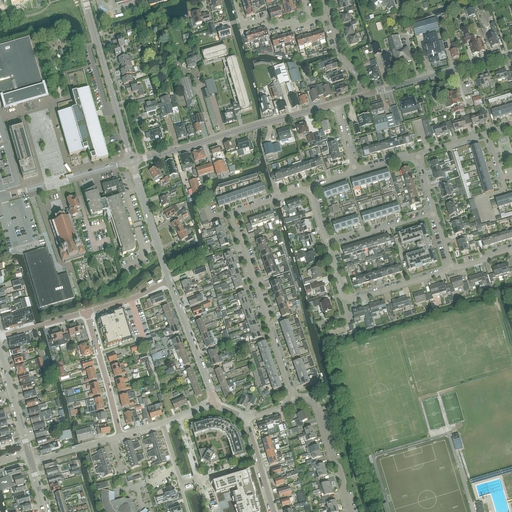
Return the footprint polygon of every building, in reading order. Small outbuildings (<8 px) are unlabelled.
[(211,0),(213,5),(210,6),(212,12),(215,11),(214,9),(217,8),(217,10),(219,11),(222,10),(223,9),(222,7),(221,3),(220,3),(218,0),(211,0)] [(351,7),(350,6),(348,6),(346,0),(337,0),(340,8),(346,7),(347,9),(351,7)] [(373,0),(375,4),(382,2),(383,6),(388,5),(389,10),(395,8),(392,0),(390,0),(389,0),(373,0)] [(351,7),(347,9),(345,9),(346,13),(340,14),(343,23),(351,21),(348,12),(352,11),(351,7)] [(475,15),(473,8),(466,10),(468,17),(475,15)] [(210,19),(208,13),(205,14),(206,16),(201,17),(200,11),(192,13),(195,24),(203,22),(203,21),(208,20),(208,22),(212,21),(211,19),(210,19)] [(441,51),(443,50),(441,41),(439,42),(436,31),(439,30),(436,18),(413,24),(416,36),(423,34),(425,43),(422,43),(425,56),(429,55),(429,57),(431,64),(440,61),(438,54),(441,53),(441,51)] [(230,35),(228,26),(224,28),(224,27),(221,28),(217,30),(215,30),(214,25),(208,26),(210,35),(216,33),(218,32),(220,39),(225,37),(225,36),(226,36),(227,36),(228,35),(228,36),(230,35)] [(354,34),(352,26),(352,25),(350,25),(344,27),(346,36),(348,36),(354,34)] [(255,31),(258,40),(261,39),(262,43),(264,43),(260,28),(258,29),(257,30),(257,31),(255,31)] [(264,28),(263,28),(260,28),(264,43),(267,42),(266,38),(269,37),(266,28),(264,29),(264,28)] [(244,44),(247,43),(250,42),(251,47),(254,46),(254,44),(253,42),(250,33),(250,31),(247,32),(247,33),(247,34),(245,34),(245,36),(242,37),(244,44)] [(258,40),(255,31),(250,33),(254,44),(259,43),(258,40)] [(190,34),(183,36),(184,42),(192,40),(190,34)] [(287,34),(282,36),(284,45),(285,47),(290,46),(287,34)] [(309,44),(312,44),(313,47),(315,46),(312,34),(307,36),(309,44)] [(348,36),(349,39),(347,39),(348,43),(350,43),(350,45),(358,43),(356,34),(354,34),(348,36)] [(465,38),(462,39),(464,45),(467,44),(466,41),(471,39),(473,44),(470,45),(473,54),(479,53),(473,35),(470,36),(470,34),(468,35),(468,34),(466,35),(465,36),(465,38)] [(495,34),(487,36),(489,44),(490,43),(492,47),(499,45),(495,34)] [(279,35),(276,36),(280,48),(280,50),(283,49),(281,45),(284,45),(282,36),(280,36),(279,35)] [(304,35),(303,35),(301,35),(304,46),(309,44),(307,36),(305,36),(304,35)] [(474,36),(479,52),(485,50),(481,39),(479,40),(477,35),(474,36)] [(117,39),(114,40),(115,43),(116,46),(119,46),(119,48),(123,47),(125,46),(128,45),(127,40),(124,41),(122,36),(116,38),(117,39)] [(273,38),(271,39),(274,48),(277,47),(278,49),(280,48),(276,36),(273,37),(273,38)] [(399,36),(389,39),(396,65),(412,61),(408,47),(403,48),(399,36)] [(0,91),(1,91),(3,97),(2,97),(2,98),(3,98),(4,102),(4,103),(5,107),(5,108),(6,108),(11,106),(12,106),(17,104),(17,105),(22,103),(26,102),(27,102),(31,100),(31,101),(32,100),(36,99),(41,98),(41,97),(45,96),(46,96),(46,95),(45,91),(45,90),(44,90),(43,86),(44,86),(43,85),(29,37),(0,45),(0,91)] [(114,40),(112,40),(113,44),(114,47),(113,47),(114,52),(116,57),(119,56),(122,55),(121,55),(125,54),(123,47),(119,48),(119,46),(116,46),(115,43),(114,40)] [(453,50),(451,50),(453,58),(459,57),(455,43),(451,44),(453,50)] [(372,47),(375,56),(382,54),(379,44),(372,47)] [(225,45),(201,52),(204,62),(228,55),(225,45)] [(187,59),(186,61),(188,67),(187,68),(187,70),(188,70),(190,70),(191,69),(195,68),(196,66),(195,64),(200,62),(198,55),(194,56),(193,53),(189,55),(188,57),(189,59),(187,59)] [(119,58),(118,59),(120,65),(121,64),(130,62),(129,62),(129,61),(130,61),(131,61),(131,60),(131,59),(131,58),(131,57),(130,57),(130,56),(129,56),(128,56),(126,56),(125,54),(121,55),(122,55),(119,56),(119,58)] [(387,55),(387,57),(383,59),(386,69),(387,69),(388,69),(390,69),(391,68),(394,67),(391,56),(390,54),(387,55)] [(226,113),(221,114),(224,124),(225,124),(228,123),(229,123),(232,122),(236,121),(237,121),(236,120),(235,116),(236,115),(239,112),(240,111),(240,112),(251,109),(244,85),(236,56),(228,58),(225,59),(226,62),(228,68),(229,74),(230,77),(231,80),(233,86),(235,91),(236,97),(238,103),(239,106),(236,107),(235,104),(231,105),(232,108),(232,110),(233,111),(228,112),(226,113)] [(336,63),(335,61),(332,62),(331,59),(320,63),(322,69),(326,68),(327,71),(337,68),(337,66),(337,65),(336,63)] [(370,75),(370,76),(372,80),(374,79),(374,80),(375,80),(377,80),(377,79),(377,78),(379,77),(376,66),(377,65),(375,60),(370,62),(372,67),(368,68),(369,73),(370,75)] [(122,68),(120,69),(120,70),(130,68),(132,67),(132,66),(130,61),(129,62),(130,62),(121,64),(122,68)] [(130,68),(120,70),(122,76),(123,76),(124,78),(124,79),(131,77),(132,76),(133,76),(132,74),(135,73),(133,67),(132,67),(130,68)] [(284,67),(275,70),(280,85),(289,81),(284,67)] [(289,71),(293,83),(301,80),(297,69),(289,71)] [(511,81),(510,75),(507,76),(506,69),(501,70),(502,71),(495,73),(498,81),(507,78),(508,82),(511,81)] [(96,115),(83,70),(66,75),(76,108),(57,114),(59,118),(59,119),(59,120),(62,129),(65,129),(66,134),(63,135),(66,143),(66,144),(67,146),(66,146),(67,146),(67,148),(68,150),(68,151),(68,152),(69,153),(69,154),(69,155),(69,156),(88,150),(91,162),(108,157),(96,115)] [(338,74),(337,71),(327,74),(329,80),(332,79),(333,83),(343,79),(342,77),(343,77),(342,74),(342,75),(341,73),(338,74)] [(480,79),(476,80),(478,88),(482,87),(481,85),(490,83),(491,88),(495,87),(493,80),(490,81),(489,74),(479,77),(480,79)] [(124,78),(122,79),(124,85),(125,85),(127,91),(129,91),(127,84),(133,82),(132,76),(131,77),(124,79),(124,78)] [(195,98),(189,78),(180,80),(186,101),(195,98)] [(212,79),(205,81),(209,96),(217,94),(212,79)] [(133,82),(127,84),(129,91),(132,90),(132,93),(138,91),(139,96),(144,95),(141,85),(137,86),(136,81),(133,82)] [(283,95),(278,82),(273,84),(274,86),(268,87),(270,91),(272,99),(283,95)] [(324,83),(318,85),(321,96),(324,95),(325,98),(332,96),(328,85),(325,86),(324,83)] [(333,93),(336,92),(337,95),(348,91),(346,85),(342,86),(341,83),(331,86),(333,93)] [(318,84),(308,88),(313,102),(315,101),(315,102),(318,101),(317,100),(319,100),(318,97),(321,96),(318,85),(318,84)] [(453,113),(464,110),(463,106),(462,107),(461,104),(462,103),(458,92),(453,93),(448,95),(449,100),(444,101),(445,102),(444,103),(445,106),(446,106),(446,107),(451,106),(451,107),(454,106),(455,109),(452,110),(453,113)] [(302,94),(298,95),(302,106),(305,105),(307,104),(308,104),(306,96),(303,96),(302,94)] [(297,96),(289,98),(292,109),(299,106),(300,106),(297,96)] [(168,97),(160,99),(162,105),(162,106),(163,107),(170,104),(168,97)] [(262,105),(260,105),(262,111),(263,114),(262,114),(263,114),(271,111),(267,97),(260,99),(261,101),(260,101),(261,103),(262,105)] [(402,107),(399,108),(400,111),(403,110),(404,114),(420,109),(419,106),(417,106),(414,97),(409,98),(405,99),(400,101),(402,107)] [(480,97),(473,99),(475,107),(482,105),(480,97)] [(72,101),(58,105),(58,106),(58,107),(59,108),(58,108),(59,109),(59,111),(73,107),(72,101)] [(147,107),(145,107),(147,113),(156,111),(156,108),(162,106),(162,105),(157,106),(156,101),(150,102),(150,103),(146,104),(147,107)] [(278,102),(273,103),(275,109),(277,108),(279,113),(285,111),(284,108),(286,107),(285,102),(282,103),(279,104),(278,102)] [(382,102),(378,102),(379,103),(371,105),(372,106),(370,107),(371,112),(374,121),(378,120),(376,114),(377,113),(377,111),(380,110),(380,111),(385,110),(384,109),(384,108),(382,102)] [(163,107),(160,108),(163,117),(167,116),(173,114),(172,109),(170,104),(163,107)] [(391,108),(393,116),(396,127),(402,125),(397,106),(391,108)] [(509,106),(503,108),(506,116),(511,114),(509,106)] [(503,108),(498,110),(500,118),(506,116),(503,108)] [(500,118),(498,110),(492,111),(494,119),(500,118)] [(484,119),(487,118),(485,111),(479,113),(480,115),(477,116),(479,124),(481,123),(481,124),(485,123),(484,119)] [(201,115),(191,118),(196,134),(197,133),(198,134),(199,134),(199,133),(202,132),(199,124),(203,123),(201,115)] [(359,118),(361,128),(372,125),(369,115),(359,118)] [(473,126),(479,124),(477,116),(473,117),(472,115),(467,116),(469,123),(472,122),(473,126)] [(389,129),(396,127),(393,116),(386,118),(389,129)] [(458,122),(461,130),(467,128),(465,124),(469,123),(467,116),(461,118),(462,121),(458,122)] [(389,129),(386,118),(379,120),(378,120),(374,121),(377,132),(389,129)] [(455,131),(461,130),(458,122),(455,123),(454,120),(448,122),(450,129),(454,128),(455,131)] [(320,131),(320,133),(321,137),(325,137),(324,133),(331,131),(328,121),(320,123),(322,131),(320,131)] [(186,128),(189,136),(194,135),(192,126),(190,127),(189,122),(185,124),(186,128)] [(442,135),(448,133),(447,130),(450,129),(448,122),(442,124),(443,126),(440,127),(442,135)] [(183,123),(174,126),(176,131),(178,139),(187,137),(184,128),(183,123)] [(303,136),(309,134),(306,123),(296,126),(299,135),(302,134),(303,136)] [(16,128),(9,130),(12,141),(19,165),(19,166),(20,166),(20,169),(20,171),(21,171),(22,175),(23,180),(32,177),(38,176),(35,163),(34,161),(33,158),(30,147),(29,144),(26,133),(24,126),(16,128)] [(404,126),(401,127),(401,129),(406,145),(412,143),(411,143),(413,142),(414,141),(413,139),(412,139),(410,139),(410,136),(407,136),(404,126)] [(434,129),(436,137),(442,135),(440,127),(436,128),(436,126),(433,126),(434,129)] [(284,130),(278,132),(280,139),(280,142),(291,139),(290,136),(288,128),(284,129),(284,130)] [(149,133),(145,134),(145,135),(146,135),(147,138),(150,138),(151,141),(156,140),(158,139),(163,138),(160,129),(149,132),(149,133)] [(312,148),(316,146),(316,144),(321,142),(320,138),(321,137),(320,133),(313,135),(315,141),(311,143),(311,142),(310,142),(312,148)] [(381,134),(377,136),(378,139),(380,138),(381,141),(380,141),(380,144),(382,151),(388,150),(386,142),(384,143),(381,134)] [(393,138),(391,138),(394,148),(400,146),(398,139),(397,137),(393,138)] [(239,150),(237,151),(238,157),(244,156),(242,150),(248,148),(249,151),(254,150),(251,142),(248,143),(247,139),(237,142),(239,150)] [(368,139),(365,140),(367,145),(368,144),(371,154),(373,154),(373,155),(374,155),(376,155),(377,154),(377,153),(374,145),(372,146),(371,143),(369,144),(368,139)] [(336,142),(335,142),(332,143),(331,140),(327,141),(329,147),(326,148),(327,150),(329,149),(330,150),(337,148),(337,146),(338,145),(337,143),(336,142)] [(231,142),(224,145),(227,152),(230,151),(231,155),(235,153),(231,142)] [(266,155),(267,155),(274,153),(281,151),(279,145),(279,143),(275,144),(275,142),(264,145),(266,155)] [(365,148),(360,149),(360,150),(360,153),(361,153),(361,155),(362,155),(362,156),(363,157),(364,157),(365,157),(369,156),(368,155),(371,154),(368,144),(367,145),(365,145),(365,148)] [(473,153),(481,151),(479,145),(471,148),(473,153)] [(218,147),(210,150),(213,159),(217,158),(215,155),(220,153),(218,147)] [(339,154),(337,148),(330,150),(331,156),(339,154)] [(194,153),(193,153),(195,162),(199,161),(200,164),(204,163),(203,159),(205,158),(203,150),(196,152),(196,151),(193,152),(194,153)] [(475,159),(483,157),(481,151),(473,153),(475,159)] [(189,154),(181,156),(183,166),(181,167),(182,171),(193,168),(189,154)] [(331,156),(333,162),(334,164),(337,163),(336,161),(340,159),(339,154),(331,156)] [(65,171),(71,170),(68,156),(62,158),(65,171)] [(315,157),(313,158),(314,160),(316,168),(319,167),(319,168),(320,168),(321,167),(322,167),(321,166),(322,166),(319,158),(316,159),(315,157)] [(476,165),(485,162),(483,157),(475,159),(476,165)] [(75,168),(81,166),(79,158),(73,160),(75,168)] [(213,159),(212,159),(213,164),(217,176),(227,172),(223,161),(218,163),(217,158),(213,159)] [(172,160),(166,162),(170,176),(179,174),(177,167),(174,168),(172,160)] [(314,160),(308,162),(310,170),(316,168),(314,160)] [(438,160),(430,163),(432,169),(440,166),(440,167),(445,165),(445,162),(439,164),(438,160)] [(303,162),(301,162),(302,164),(305,172),(310,170),(308,162),(305,163),(303,161),(302,161),(303,162)] [(300,162),(295,163),(296,166),(299,174),(305,172),(302,164),(301,162),(300,162)] [(478,171),(486,168),(485,162),(476,165),(478,171)] [(291,165),(290,166),(291,168),(293,176),(299,174),(296,166),(295,163),(291,165)] [(196,169),(198,177),(213,172),(211,164),(196,169)] [(288,169),(285,170),(288,178),(293,176),(291,168),(290,166),(289,166),(289,165),(287,166),(288,169)] [(274,175),(270,176),(271,179),(273,179),(275,183),(280,182),(280,180),(282,180),(279,172),(279,170),(280,169),(279,166),(276,167),(277,170),(276,170),(277,173),(273,174),(274,175)] [(440,166),(432,169),(434,175),(442,172),(440,167),(440,166)] [(149,171),(155,182),(159,180),(159,179),(161,178),(156,167),(149,171)] [(409,167),(402,170),(403,176),(411,173),(409,167)] [(480,176),(488,174),(486,168),(478,171),(480,176)] [(285,170),(279,172),(282,180),(288,178),(285,170)] [(388,170),(382,172),(385,180),(391,178),(388,170)] [(442,172),(434,175),(436,180),(439,179),(440,183),(443,182),(447,181),(444,173),(444,171),(442,172)] [(382,172),(376,174),(378,182),(385,180),(382,172)] [(411,173),(403,176),(405,181),(405,182),(413,179),(411,173)] [(376,174),(370,175),(372,183),(378,182),(376,174)] [(481,182),(490,180),(488,174),(480,176),(481,182)] [(370,175),(364,177),(366,185),(372,183),(370,175)] [(160,183),(162,182),(164,185),(167,183),(167,184),(170,182),(167,176),(164,178),(162,179),(159,181),(160,183)] [(364,177),(358,179),(360,187),(366,185),(364,177)] [(189,182),(194,195),(201,193),(197,179),(189,182)] [(358,179),(352,181),(354,189),(360,187),(358,179)] [(405,182),(403,182),(404,185),(406,185),(407,188),(414,186),(413,179),(405,182)] [(100,196),(101,202),(107,200),(107,199),(125,194),(122,182),(121,180),(102,185),(105,195),(105,196),(100,197),(100,196)] [(440,187),(440,188),(440,190),(441,190),(442,192),(453,189),(453,191),(456,190),(455,187),(452,188),(452,186),(449,187),(448,184),(450,183),(449,180),(447,181),(443,182),(444,185),(440,186),(441,187),(440,187)] [(483,188),(491,185),(490,180),(481,182),(483,188)] [(347,182),(341,184),(344,192),(350,190),(347,182)] [(262,184),(256,186),(259,194),(265,192),(262,184)] [(341,184),(335,186),(338,194),(344,192),(341,184)] [(485,194),(493,191),(491,185),(483,188),(485,194)] [(256,186),(251,188),(253,196),(259,194),(256,186)] [(335,186),(329,188),(332,196),(338,194),(335,186)] [(407,188),(404,189),(404,191),(408,191),(409,194),(416,192),(414,186),(407,188)] [(96,188),(84,194),(85,196),(84,196),(91,217),(103,213),(104,217),(106,216),(109,223),(110,222),(115,239),(119,238),(123,250),(121,251),(122,255),(131,252),(132,252),(133,251),(134,251),(134,250),(135,249),(135,248),(135,247),(135,246),(135,245),(135,244),(134,240),(137,239),(132,223),(123,197),(101,204),(96,188)] [(251,188),(245,190),(248,198),(253,196),(251,188)] [(329,188),(323,190),(326,198),(332,196),(329,188)] [(442,195),(443,197),(443,198),(444,198),(445,198),(446,200),(452,198),(451,193),(453,192),(453,191),(453,189),(442,192),(443,195),(442,195)] [(245,190),(239,192),(242,200),(248,198),(245,190)] [(239,192),(234,194),(236,202),(242,200),(239,192)] [(409,194),(405,195),(406,197),(409,196),(410,200),(418,198),(416,192),(409,194)] [(225,197),(222,198),(225,206),(230,204),(228,196),(227,193),(224,194),(225,197)] [(163,196),(164,198),(160,199),(161,204),(160,204),(162,207),(169,204),(167,198),(170,197),(169,194),(163,196)] [(231,195),(228,196),(230,204),(236,202),(234,194),(231,195)] [(508,196),(502,198),(504,206),(507,205),(508,208),(511,207),(510,205),(508,196)] [(81,210),(77,197),(73,199),(72,198),(67,200),(70,208),(69,209),(70,210),(72,217),(78,215),(77,211),(80,210),(81,210)] [(222,198),(216,200),(219,208),(225,206),(222,198)] [(403,202),(400,203),(401,207),(404,206),(404,204),(409,203),(410,206),(415,205),(416,208),(420,206),(421,205),(419,200),(418,200),(418,198),(410,200),(403,202)] [(497,203),(498,205),(498,208),(504,206),(502,198),(496,200),(497,203)] [(298,199),(292,201),(295,208),(296,212),(298,216),(297,216),(298,219),(304,217),(303,213),(300,214),(300,213),(298,207),(301,206),(298,199)] [(284,207),(283,208),(286,212),(288,211),(289,215),(296,212),(295,208),(292,201),(291,200),(289,201),(289,202),(286,203),(287,206),(284,207)] [(450,204),(446,205),(448,210),(458,207),(458,209),(459,209),(461,208),(461,205),(458,206),(457,205),(455,205),(453,200),(449,201),(450,204)] [(389,206),(386,207),(388,215),(394,213),(392,205),(391,203),(389,204),(389,206)] [(398,203),(392,205),(394,213),(400,211),(398,203)] [(171,207),(164,212),(166,214),(164,215),(166,218),(167,219),(168,219),(169,219),(172,217),(172,216),(175,214),(175,213),(179,211),(176,206),(171,207)] [(386,207),(380,209),(382,217),(388,215),(386,207)] [(458,207),(448,210),(450,216),(451,216),(451,218),(458,216),(457,214),(460,213),(459,209),(458,209),(458,207)] [(380,209),(374,211),(376,219),(382,217),(380,209)] [(72,217),(70,210),(67,211),(68,213),(55,217),(56,220),(50,222),(57,243),(56,243),(60,255),(62,262),(64,261),(65,263),(84,257),(83,255),(86,254),(83,247),(85,247),(83,242),(81,243),(79,235),(78,236),(72,217)] [(268,213),(266,213),(268,221),(269,223),(268,224),(269,227),(270,226),(271,226),(270,223),(272,223),(271,221),(274,219),(275,222),(279,220),(276,214),(273,215),(271,212),(270,211),(268,211),(268,213)] [(374,211),(368,213),(370,221),(376,219),(374,211)] [(266,213),(260,215),(263,223),(268,221),(266,213)] [(368,213),(362,214),(364,222),(370,221),(368,213)] [(260,215),(254,217),(257,225),(263,223),(260,215)] [(358,216),(351,217),(354,225),(360,224),(358,216)] [(254,217),(248,219),(251,227),(257,225),(254,217)] [(351,217),(345,219),(348,227),(354,225),(351,217)] [(455,222),(452,223),(454,229),(464,226),(464,227),(467,226),(466,224),(463,225),(461,217),(454,219),(455,222)] [(337,222),(333,223),(335,231),(341,229),(339,221),(339,219),(336,220),(337,222)] [(339,221),(341,229),(348,227),(345,219),(339,221)] [(181,226),(182,226),(178,220),(171,224),(174,230),(175,230),(181,226)] [(213,230),(223,227),(222,224),(223,224),(222,221),(221,221),(213,224),(214,227),(212,228),(212,229),(213,230)] [(301,223),(304,232),(311,230),(308,221),(301,223)] [(397,233),(401,245),(422,239),(423,243),(419,244),(418,244),(418,245),(417,245),(417,246),(417,247),(417,248),(418,248),(418,249),(419,249),(420,249),(421,249),(425,248),(426,252),(405,258),(408,270),(416,268),(416,267),(418,266),(419,267),(427,265),(426,263),(429,263),(429,264),(432,263),(432,262),(434,261),(434,262),(437,262),(426,225),(423,225),(423,227),(421,227),(421,226),(418,227),(418,228),(416,229),(415,228),(407,230),(408,232),(405,232),(405,231),(397,233)] [(175,230),(177,232),(178,235),(184,232),(188,230),(186,227),(183,229),(181,226),(175,230)] [(464,226),(454,229),(455,235),(463,232),(462,229),(464,229),(464,227),(464,226)] [(212,229),(209,230),(210,232),(213,231),(213,232),(216,232),(217,235),(224,233),(223,227),(213,230),(212,229)] [(184,232),(178,235),(180,238),(179,238),(179,239),(180,241),(181,241),(182,241),(185,239),(187,242),(193,239),(191,235),(187,237),(184,232)] [(224,233),(217,235),(219,241),(226,238),(224,233)] [(385,244),(386,246),(384,246),(385,249),(388,248),(387,246),(388,245),(388,243),(391,242),(392,244),(395,243),(394,241),(393,237),(390,238),(389,234),(388,234),(387,233),(385,234),(385,235),(383,236),(385,244)] [(503,242),(509,240),(506,233),(500,234),(503,242)] [(307,234),(299,236),(300,241),(305,240),(307,248),(316,245),(314,241),(313,241),(313,239),(314,239),(313,235),(308,237),(307,234)] [(497,243),(503,242),(500,234),(494,236),(497,243)] [(461,240),(457,241),(459,247),(469,244),(470,246),(473,245),(472,242),(469,243),(467,239),(466,235),(460,237),(461,240)] [(482,246),(483,247),(485,247),(491,245),(489,238),(488,235),(480,238),(481,241),(482,246)] [(379,246),(385,244),(383,236),(377,238),(379,246)] [(393,237),(403,267),(405,267),(396,236),(393,237)] [(491,245),(497,243),(494,236),(489,238),(491,245)] [(376,237),(374,237),(373,238),(373,239),(371,239),(373,247),(374,247),(374,249),(373,250),(374,253),(377,252),(376,249),(378,248),(377,246),(379,246),(377,238),(377,237),(376,237)] [(226,238),(219,241),(221,247),(228,244),(226,238)] [(266,238),(263,239),(256,241),(258,247),(265,244),(268,243),(267,241),(266,238)] [(374,247),(373,247),(371,239),(365,241),(365,242),(368,249),(368,252),(372,251),(372,250),(373,250),(374,249),(374,247)] [(363,253),(362,253),(362,256),(365,256),(364,253),(365,252),(365,250),(368,249),(365,241),(359,243),(360,243),(363,253)] [(356,252),(359,251),(360,254),(362,253),(363,253),(360,243),(359,243),(354,245),(356,252)] [(258,247),(260,253),(267,250),(269,249),(268,247),(267,248),(265,244),(258,247)] [(469,244),(459,247),(461,253),(469,251),(468,248),(469,247),(470,246),(469,244)] [(350,257),(351,260),(353,259),(352,255),(353,255),(352,253),(356,252),(354,245),(348,246),(351,257),(350,257)] [(351,257),(348,246),(346,247),(345,247),(345,246),(342,247),(341,248),(342,251),(343,252),(344,255),(341,256),(343,260),(348,259),(348,258),(349,258),(349,257),(350,257),(351,257)] [(47,248),(24,254),(39,308),(74,298),(67,274),(57,276),(52,257),(50,257),(47,248)] [(270,249),(267,250),(260,253),(262,258),(272,255),(270,249)] [(298,254),(299,259),(306,257),(308,264),(316,262),(314,255),(315,255),(313,251),(305,254),(305,251),(298,254)] [(231,252),(223,255),(225,261),(233,258),(231,252)] [(264,264),(274,261),(272,255),(262,258),(264,264)] [(223,260),(220,261),(221,264),(224,263),(224,264),(226,263),(227,266),(235,264),(235,263),(236,263),(235,260),(234,261),(233,258),(225,261),(224,261),(223,260)] [(276,266),(274,261),(264,264),(266,270),(276,266)] [(395,274),(400,273),(400,272),(402,272),(402,271),(402,270),(402,268),(402,267),(401,264),(393,266),(392,261),(389,262),(390,265),(392,265),(395,274)] [(507,263),(500,265),(503,277),(507,276),(506,274),(510,273),(511,272),(511,269),(509,270),(507,263)] [(229,270),(226,271),(227,271),(227,273),(237,269),(235,264),(227,266),(229,270)] [(206,272),(204,265),(192,269),(195,276),(206,272)] [(383,278),(389,276),(386,268),(383,269),(382,267),(381,267),(380,265),(378,266),(379,268),(379,269),(380,268),(383,278)] [(389,276),(395,274),(392,265),(390,265),(389,265),(389,267),(386,268),(389,276)] [(502,277),(503,277),(500,265),(493,267),(495,273),(491,274),(493,279),(496,278),(496,277),(499,276),(499,277),(502,277)] [(266,270),(267,276),(271,274),(272,277),(280,275),(277,266),(276,266),(266,270)] [(312,274),(314,280),(321,278),(320,273),(319,273),(318,267),(310,269),(310,270),(308,271),(308,272),(308,274),(310,275),(312,274)] [(369,273),(371,281),(377,279),(375,272),(371,273),(371,270),(370,271),(369,268),(366,269),(367,272),(368,271),(369,273)] [(377,279),(383,278),(380,268),(379,269),(379,268),(377,268),(378,271),(375,272),(377,279)] [(227,271),(224,272),(225,275),(225,277),(228,276),(229,279),(231,278),(239,275),(237,269),(227,273),(227,271)] [(358,278),(360,285),(366,283),(363,275),(360,276),(359,274),(358,274),(357,272),(355,273),(355,275),(356,276),(357,275),(358,278)] [(369,273),(363,275),(366,283),(371,281),(369,273)] [(483,273),(476,275),(478,283),(479,286),(483,285),(483,284),(485,284),(486,284),(488,290),(491,289),(488,279),(485,280),(483,273)] [(239,275),(231,278),(233,284),(241,281),(239,275)] [(352,279),(354,286),(360,285),(358,278),(357,275),(356,276),(355,275),(353,276),(354,278),(352,279)] [(469,280),(466,281),(469,288),(471,287),(472,288),(476,286),(475,284),(478,283),(476,275),(469,277),(469,280)] [(452,284),(449,285),(451,293),(455,292),(454,289),(463,286),(465,292),(468,291),(466,282),(463,283),(461,277),(451,280),(452,284)] [(190,279),(181,283),(184,289),(190,287),(191,287),(196,284),(195,282),(192,283),(190,279)] [(278,280),(270,283),(272,289),(280,286),(283,285),(281,280),(278,281),(278,280)] [(241,281),(233,284),(235,289),(243,287),(241,281)] [(310,284),(313,292),(315,291),(316,295),(324,292),(323,288),(325,288),(324,283),(318,285),(317,282),(310,284)] [(445,286),(444,282),(437,284),(440,294),(447,292),(448,295),(451,294),(448,285),(445,286)] [(433,296),(440,294),(437,284),(429,287),(431,293),(428,294),(430,300),(433,299),(433,296)] [(280,286),(272,289),(274,294),(282,292),(280,286)] [(190,287),(184,289),(186,295),(199,290),(198,288),(194,289),(194,288),(192,289),(191,287),(190,287)] [(282,292),(274,294),(276,300),(286,297),(284,291),(282,292)] [(238,298),(236,299),(237,300),(237,301),(239,301),(239,300),(247,298),(245,292),(237,294),(238,298)] [(426,302),(429,301),(428,294),(424,295),(423,292),(414,295),(416,304),(426,301),(426,302)] [(147,303),(144,304),(146,310),(153,307),(153,305),(166,301),(163,294),(150,299),(146,301),(147,303)] [(195,296),(195,297),(188,299),(190,306),(198,303),(197,302),(203,301),(200,294),(195,296)] [(0,305),(11,302),(13,301),(12,299),(12,297),(9,298),(8,296),(0,298),(0,305)] [(13,302),(16,311),(31,307),(28,297),(13,302)] [(286,297),(276,300),(278,306),(286,303),(288,302),(286,297)] [(320,297),(308,301),(310,309),(314,307),(314,308),(320,306),(322,313),(332,310),(329,301),(322,303),(321,300),(320,297)] [(399,299),(402,309),(412,306),(411,300),(407,300),(406,297),(399,299)] [(247,298),(239,300),(239,301),(241,306),(249,303),(247,298)] [(402,309),(399,299),(392,301),(393,305),(390,306),(392,312),(402,309)] [(384,301),(377,303),(380,313),(387,311),(388,313),(389,318),(393,317),(392,313),(391,313),(389,306),(386,307),(384,301)] [(242,309),(240,310),(241,311),(241,312),(243,311),(243,312),(251,309),(249,303),(241,306),(242,309)] [(286,303),(278,306),(280,312),(288,309),(286,303)] [(380,313),(377,303),(369,305),(371,311),(368,312),(370,319),(377,317),(376,314),(380,313)] [(0,312),(1,313),(1,314),(9,311),(11,311),(10,306),(7,307),(7,305),(0,306),(0,307),(0,309),(0,308),(0,312)] [(203,310),(202,307),(192,311),(194,317),(206,312),(204,310),(203,310)] [(362,307),(352,310),(355,319),(353,319),(354,323),(360,321),(359,318),(364,316),(366,320),(369,319),(367,313),(364,314),(362,307)] [(2,317),(3,322),(4,323),(5,329),(6,330),(33,322),(34,321),(33,315),(31,309),(15,313),(16,316),(15,316),(12,317),(11,314),(2,317)] [(133,339),(123,309),(112,313),(113,315),(111,315),(110,315),(98,319),(107,348),(119,344),(119,343),(121,342),(121,343),(133,339)] [(241,311),(237,312),(238,313),(238,315),(239,316),(244,314),(245,317),(253,315),(251,309),(243,312),(243,311),(241,312),(241,311)] [(288,309),(280,312),(282,317),(289,315),(289,316),(292,315),(291,311),(289,312),(288,309)] [(163,318),(166,317),(167,321),(172,319),(170,312),(165,314),(162,315),(163,318)] [(246,321),(244,321),(244,322),(245,324),(247,324),(255,321),(255,320),(253,315),(245,317),(246,321)] [(280,323),(282,329),(289,327),(287,321),(280,323)] [(75,324),(72,325),(75,335),(76,338),(81,336),(82,340),(86,339),(84,330),(80,331),(78,324),(75,325),(75,324)] [(66,335),(67,341),(71,340),(70,337),(75,335),(72,325),(69,326),(67,327),(69,334),(66,335)] [(179,331),(177,328),(176,328),(175,326),(170,328),(165,329),(162,330),(162,331),(163,334),(168,332),(170,335),(178,332),(177,332),(179,331)] [(250,332),(248,333),(248,334),(249,335),(251,334),(259,332),(257,326),(249,329),(250,332)] [(282,329),(284,335),(291,332),(289,327),(282,329)] [(54,331),(59,346),(68,343),(67,341),(66,335),(62,336),(60,329),(57,330),(54,331)] [(51,348),(54,347),(55,347),(59,346),(54,331),(52,332),(49,333),(51,340),(49,341),(51,348)] [(201,335),(201,336),(202,338),(204,341),(209,339),(212,338),(210,332),(207,333),(203,334),(201,335)] [(245,335),(246,338),(249,337),(251,336),(253,340),(251,341),(252,343),(258,341),(257,339),(260,337),(259,332),(251,334),(249,335),(248,334),(245,335)] [(284,335),(286,341),(293,338),(291,332),(284,335)] [(10,339),(9,341),(11,350),(25,346),(27,345),(25,335),(10,339)] [(174,339),(171,340),(173,345),(174,347),(182,344),(181,340),(182,340),(182,339),(181,337),(180,337),(174,339)] [(209,339),(204,341),(206,348),(212,346),(214,345),(215,345),(213,338),(212,338),(209,339)] [(286,341),(288,346),(295,344),(293,338),(286,341)] [(265,342),(255,345),(256,348),(259,347),(260,350),(267,348),(265,342)] [(182,344),(174,347),(176,354),(185,350),(182,344)] [(288,346),(290,352),(297,350),(295,344),(288,346)] [(86,349),(85,345),(77,348),(78,352),(81,351),(83,357),(92,355),(90,347),(86,349)] [(25,346),(11,350),(13,356),(21,354),(21,351),(22,351),(23,355),(34,352),(33,348),(26,350),(25,346)] [(262,356),(269,354),(267,348),(260,350),(262,356)] [(185,350),(176,354),(179,360),(181,359),(187,357),(185,350)] [(297,350),(290,352),(292,358),(299,355),(297,350)] [(208,353),(211,360),(217,357),(215,351),(208,353)] [(161,352),(151,355),(153,362),(163,358),(161,352)] [(107,356),(109,362),(123,358),(122,355),(116,357),(115,353),(112,354),(113,355),(107,356)] [(212,359),(211,360),(212,362),(211,362),(212,366),(213,365),(213,366),(220,364),(223,362),(221,358),(228,356),(227,353),(224,354),(217,357),(212,359)] [(264,362),(271,359),(269,354),(262,356),(264,362)] [(14,359),(13,360),(14,361),(15,364),(26,361),(25,359),(24,355),(13,358),(14,359)] [(181,359),(179,360),(180,363),(182,362),(184,366),(190,364),(187,357),(181,359)] [(35,360),(38,370),(45,368),(42,358),(40,359),(35,360)] [(264,362),(266,367),(273,365),(271,359),(264,362)] [(92,360),(82,363),(83,369),(93,366),(93,363),(93,362),(93,361),(92,361),(92,360)] [(293,363),(295,369),(303,366),(301,360),(293,363)] [(123,363),(112,366),(113,372),(120,370),(125,369),(124,366),(123,363)] [(24,364),(16,366),(17,372),(17,374),(18,374),(18,375),(26,373),(24,364)] [(273,365),(266,367),(263,368),(264,371),(267,370),(268,373),(275,371),(273,365)] [(295,369),(297,374),(305,372),(303,366),(295,369)] [(215,371),(217,377),(221,376),(223,375),(225,375),(225,374),(224,370),(223,370),(222,369),(221,369),(220,368),(215,371)] [(268,373),(270,379),(277,376),(275,371),(268,373)] [(297,374),(299,380),(307,377),(305,372),(297,374)] [(21,382),(22,384),(31,382),(38,380),(37,377),(32,378),(30,379),(28,373),(19,376),(20,382),(21,382)] [(95,374),(87,376),(88,379),(84,380),(85,383),(97,379),(95,374)] [(223,375),(217,377),(220,384),(226,382),(224,378),(226,377),(225,374),(225,375),(223,375)] [(189,378),(187,379),(188,381),(190,381),(191,384),(196,382),(194,376),(189,378)] [(270,379),(272,384),(279,382),(277,376),(270,379)] [(307,377),(299,380),(301,386),(309,383),(307,377)] [(116,381),(117,387),(125,385),(124,382),(128,381),(127,378),(116,381)] [(226,382),(220,384),(222,391),(228,389),(231,388),(234,387),(233,383),(230,384),(229,381),(226,382)] [(21,385),(21,386),(21,388),(22,388),(23,391),(32,388),(31,382),(22,384),(21,385)] [(273,390),(281,388),(279,382),(272,384),(273,390)] [(99,389),(92,391),(92,394),(88,395),(89,397),(101,394),(99,389)] [(228,389),(222,391),(225,398),(231,395),(228,389)] [(35,390),(23,393),(24,396),(24,397),(24,398),(25,398),(25,399),(37,396),(35,390)] [(119,396),(121,402),(128,400),(136,398),(135,393),(134,393),(127,394),(119,396)] [(238,405),(246,409),(249,403),(253,405),(256,399),(249,396),(247,399),(242,397),(238,405)] [(184,397),(178,400),(181,407),(187,404),(184,397)] [(37,399),(26,402),(27,405),(26,406),(27,407),(28,408),(36,406),(35,402),(38,401),(37,399)] [(181,407),(178,400),(171,403),(174,410),(181,407)] [(46,404),(28,409),(30,416),(39,413),(40,412),(41,409),(47,408),(46,404)] [(103,404),(95,406),(91,406),(91,407),(89,408),(89,409),(89,412),(90,412),(104,409),(103,404)] [(158,404),(153,406),(156,417),(162,416),(160,409),(162,408),(161,404),(158,404)] [(148,412),(151,419),(156,417),(153,406),(147,408),(149,412),(148,412)] [(38,416),(31,418),(32,424),(40,422),(49,420),(48,417),(51,416),(50,411),(39,414),(39,416),(38,417),(38,416)] [(136,411),(124,414),(125,420),(137,417),(136,411)] [(297,427),(303,426),(301,422),(307,419),(303,411),(296,415),(298,418),(294,421),(297,427)] [(94,419),(97,418),(98,421),(107,419),(105,413),(98,415),(97,413),(90,415),(91,418),(93,417),(94,419)] [(260,423),(256,424),(257,428),(258,428),(260,432),(262,431),(263,433),(264,434),(267,433),(268,432),(267,430),(268,430),(266,425),(272,424),(273,428),(282,425),(283,425),(279,415),(264,420),(265,422),(261,424),(260,423)] [(137,417),(125,420),(126,425),(134,423),(140,422),(139,418),(137,418),(137,417)] [(223,423),(225,421),(222,420),(220,419),(217,419),(215,419),(212,419),(210,419),(208,419),(205,420),(191,424),(194,435),(208,431),(210,430),(212,430),(213,430),(215,430),(217,430),(219,431),(220,431),(224,433),(225,434),(226,435),(227,436),(228,437),(229,439),(230,440),(230,441),(231,443),(235,457),(246,454),(241,440),(241,437),(240,435),(238,433),(237,431),(236,429),(234,427),(232,425),(230,424),(229,426),(223,423)] [(33,428),(34,431),(46,428),(44,422),(33,425),(33,426),(32,427),(33,428)] [(99,424),(93,426),(94,429),(96,428),(98,435),(109,433),(109,431),(110,431),(109,429),(107,424),(99,426),(99,424)] [(305,432),(302,433),(303,434),(304,436),(306,435),(313,432),(311,427),(304,429),(305,432)] [(35,432),(36,438),(47,435),(46,432),(49,432),(48,428),(35,432)] [(91,428),(75,431),(77,441),(93,437),(91,428)] [(0,439),(2,439),(2,438),(10,436),(8,429),(0,430),(0,439)] [(303,434),(300,435),(300,437),(301,438),(303,437),(306,445),(312,443),(311,440),(315,438),(316,437),(315,435),(314,434),(314,435),(313,432),(306,435),(304,436),(303,434)] [(144,441),(144,443),(158,439),(156,433),(149,435),(150,438),(144,441)] [(463,448),(459,436),(452,438),(456,450),(463,448)] [(37,440),(38,446),(51,442),(50,439),(46,441),(45,437),(37,440)] [(0,446),(9,444),(10,446),(10,445),(14,444),(12,440),(11,440),(11,438),(12,438),(11,438),(0,440),(0,446)] [(270,438),(262,440),(264,447),(279,442),(278,439),(271,441),(270,438)] [(153,444),(153,447),(160,445),(158,439),(144,443),(145,445),(153,444)] [(124,443),(126,449),(139,445),(139,443),(132,443),(131,441),(124,443)] [(57,442),(49,445),(39,448),(41,455),(51,452),(51,450),(59,447),(57,442)] [(279,442),(264,447),(266,453),(273,451),(276,450),(275,446),(279,445),(279,442)] [(312,443),(306,445),(307,449),(308,453),(308,454),(319,451),(318,448),(319,448),(319,446),(318,445),(317,445),(313,446),(312,443)] [(126,449),(128,455),(135,453),(134,450),(140,447),(139,445),(126,449)] [(148,453),(148,455),(162,451),(160,445),(153,447),(154,449),(148,453)] [(201,460),(210,464),(210,465),(219,462),(218,458),(218,457),(217,456),(217,455),(216,455),(215,454),(215,453),(214,452),(213,452),(214,451),(214,450),(214,449),(213,449),(213,448),(212,448),(211,449),(210,450),(209,450),(208,450),(207,450),(206,449),(205,449),(203,450),(202,450),(199,451),(198,451),(201,460)] [(92,457),(92,459),(106,455),(104,449),(97,451),(98,454),(92,457)] [(156,456),(157,459),(164,457),(162,451),(148,455),(149,457),(156,456)] [(273,451),(266,453),(268,459),(278,456),(277,453),(274,454),(273,451)] [(308,453),(305,454),(306,457),(309,456),(309,457),(311,457),(312,460),(321,457),(321,456),(322,456),(321,454),(320,453),(319,451),(308,454),(308,453)] [(100,461),(101,463),(108,461),(106,455),(92,459),(93,461),(100,461)] [(278,456),(268,459),(270,466),(277,463),(279,463),(279,462),(279,460),(278,460),(278,459),(279,459),(278,456)] [(143,457),(129,461),(132,468),(139,466),(138,463),(144,459),(143,457)] [(164,457),(157,459),(158,462),(151,465),(152,467),(166,463),(164,457)] [(96,469),(96,471),(110,467),(108,461),(101,463),(102,466),(96,469)] [(310,464),(311,467),(312,467),(313,470),(314,471),(314,473),(325,469),(324,467),(325,466),(324,464),(323,464),(319,465),(318,461),(313,463),(310,464)] [(19,466),(7,470),(7,471),(4,472),(5,477),(8,476),(21,473),(19,466)] [(57,467),(46,470),(47,474),(46,475),(47,477),(48,478),(59,475),(57,467)] [(110,467),(96,471),(97,473),(104,473),(105,476),(112,474),(110,467)] [(281,473),(283,472),(282,467),(271,470),(273,476),(281,473)] [(246,472),(212,482),(216,493),(234,488),(236,493),(232,494),(233,498),(232,498),(233,502),(235,502),(236,506),(234,507),(235,511),(236,511),(235,511),(259,511),(258,508),(260,508),(259,504),(258,504),(259,504),(257,500),(256,500),(255,496),(254,492),(256,491),(255,487),(254,487),(255,487),(253,483),(252,483),(250,477),(249,475),(251,475),(249,469),(245,471),(246,472)] [(311,475),(315,474),(315,475),(317,475),(318,478),(315,479),(316,482),(324,480),(323,476),(326,475),(325,469),(314,473),(314,471),(310,472),(311,475)] [(10,476),(0,479),(0,483),(2,490),(24,484),(22,477),(14,479),(16,484),(13,484),(10,476)] [(48,479),(49,484),(60,481),(63,480),(64,479),(63,477),(62,476),(59,477),(59,476),(48,479)] [(286,477),(274,480),(276,486),(284,483),(283,481),(287,480),(286,478),(286,476),(286,477)] [(319,490),(320,491),(331,488),(330,485),(331,485),(331,484),(330,482),(329,482),(325,483),(324,480),(316,482),(317,486),(318,485),(319,490)] [(96,484),(97,490),(108,487),(107,481),(96,484)] [(50,485),(52,492),(56,491),(56,490),(60,489),(58,483),(50,485)] [(13,488),(14,494),(26,490),(25,485),(13,488)] [(164,495),(156,498),(157,504),(172,499),(171,496),(176,495),(174,488),(172,488),(171,486),(166,487),(166,490),(163,491),(164,495)] [(289,487),(277,491),(279,497),(283,495),(284,497),(291,495),(289,487)] [(332,490),(331,490),(331,488),(320,491),(319,490),(316,491),(317,493),(320,492),(320,494),(323,493),(324,496),(321,497),(322,501),(330,498),(329,495),(332,494),(332,493),(333,493),(333,492),(333,490),(332,490)] [(101,494),(101,498),(101,501),(102,505),(104,509),(105,511),(148,511),(145,508),(143,510),(142,511),(140,511),(137,511),(135,504),(132,503),(132,502),(131,501),(130,500),(129,500),(128,499),(126,499),(124,498),(115,501),(114,498),(114,496),(114,492),(109,491),(101,490),(101,494)] [(296,494),(299,504),(306,502),(303,492),(296,494)] [(16,504),(13,505),(14,508),(18,507),(19,506),(19,504),(29,501),(28,495),(15,499),(16,504)] [(56,500),(58,505),(66,503),(65,500),(68,499),(67,497),(56,500)] [(281,501),(282,507),(290,504),(290,502),(293,501),(292,498),(281,501)] [(327,506),(324,507),(325,508),(326,510),(336,506),(335,500),(331,502),(330,498),(322,501),(323,504),(326,503),(327,506)] [(477,511),(476,511),(485,511),(483,503),(481,504),(480,501),(476,502),(477,505),(476,505),(478,511),(477,511)] [(19,506),(18,507),(19,509),(21,508),(22,511),(32,509),(30,503),(19,506)] [(58,505),(60,511),(71,508),(70,505),(66,506),(66,503),(58,505)] [(169,509),(170,511),(181,511),(179,503),(172,505),(171,503),(165,505),(167,510),(169,509)] [(386,511),(385,503),(378,505),(379,511),(386,511)]
